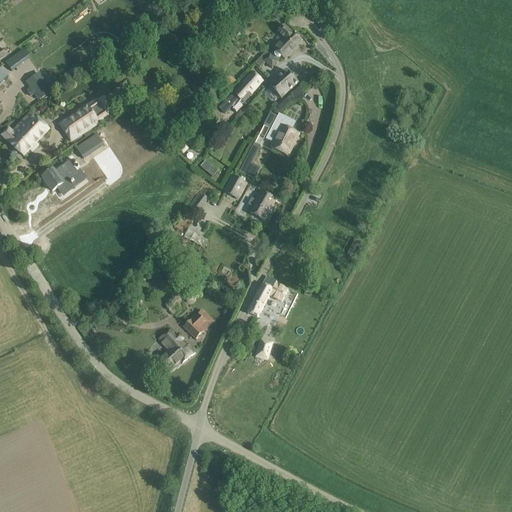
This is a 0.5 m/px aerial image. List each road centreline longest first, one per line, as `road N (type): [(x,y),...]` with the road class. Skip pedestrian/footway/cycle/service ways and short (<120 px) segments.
road 1 (residential): [(198,425),(236,325),(324,161),(342,104),(339,70),(326,46),(260,0)]
road 2 (unclassified): [(198,425),(135,394),(91,358),(0,218)]
road 3 (unclassified): [(355,511),(198,425)]
